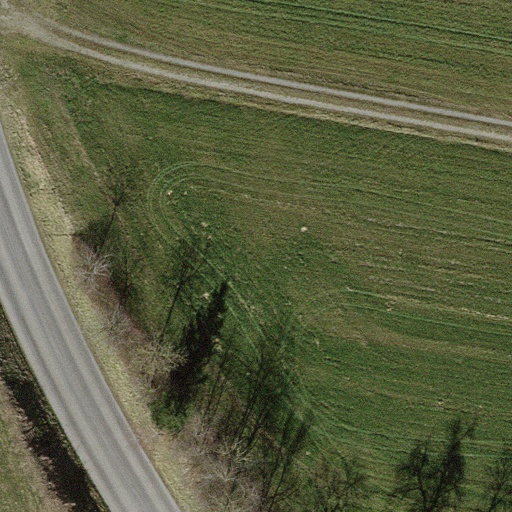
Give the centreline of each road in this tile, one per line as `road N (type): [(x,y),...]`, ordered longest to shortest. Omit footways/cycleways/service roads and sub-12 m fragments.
road 1 (track): [(0,10),(45,45),(511,129)]
road 2 (unclassified): [(167,511),(89,396),(0,210)]
